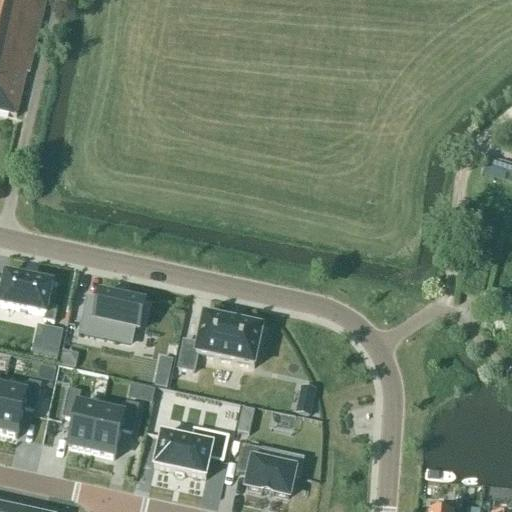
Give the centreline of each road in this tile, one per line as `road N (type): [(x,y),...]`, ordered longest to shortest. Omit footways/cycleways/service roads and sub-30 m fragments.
road 1 (residential): [(377,349),(347,319),(310,304),(0,237)]
road 2 (residential): [(442,311),(470,147)]
road 3 (unclassified): [(385,511),(391,387),(377,349)]
